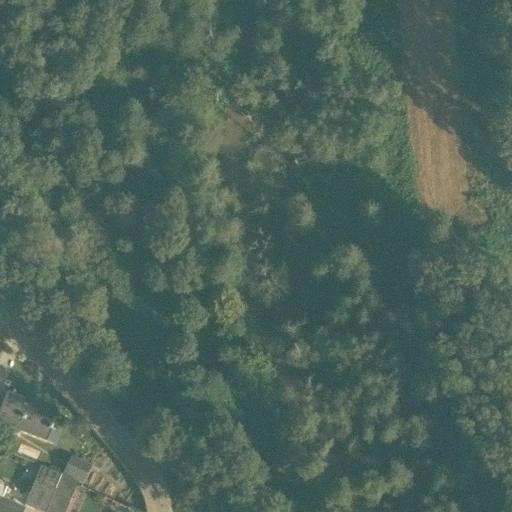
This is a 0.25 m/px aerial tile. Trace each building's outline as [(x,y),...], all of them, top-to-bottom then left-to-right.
[(0,425),(47,444),(53,429),(52,429),(58,414),(8,394),(3,405),(0,404),(0,425)] [(84,485),(92,468),(71,458),(63,475),(84,485)] [(36,511),(47,511),(56,492),(35,483),(25,507),(36,511)] [(0,511),(23,511),(24,511),(2,502),(6,490),(0,487),(0,511)] [(56,492),(47,511),(66,511),(72,498),(56,492)]
